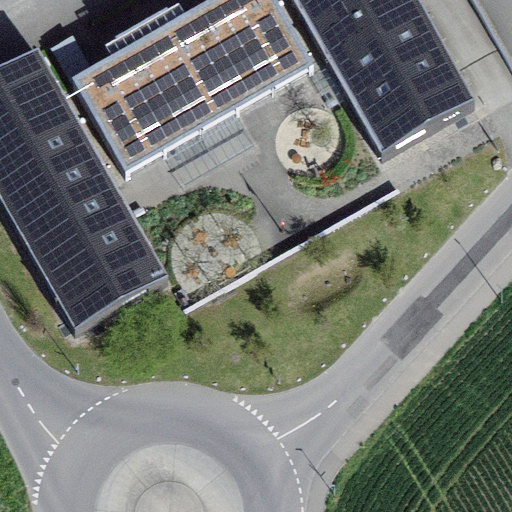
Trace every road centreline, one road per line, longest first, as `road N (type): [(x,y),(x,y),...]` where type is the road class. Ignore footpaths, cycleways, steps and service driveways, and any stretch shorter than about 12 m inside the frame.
road 1 (residential): [(511,226),(320,415),(258,453)]
road 2 (residential): [(258,453),(228,424),(189,408),(147,409),(108,425),(79,456)]
road 3 (unclassified): [(79,456),(57,443),(0,359)]
